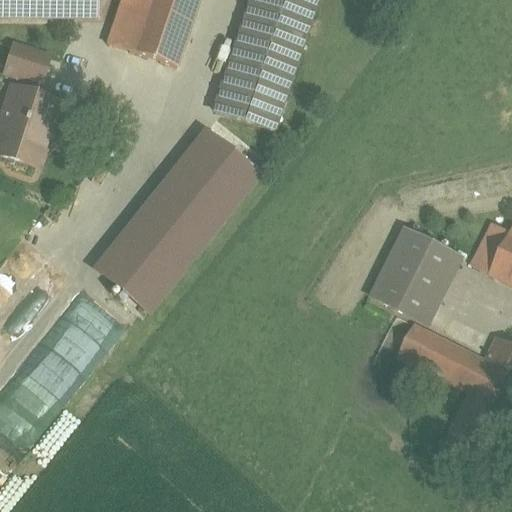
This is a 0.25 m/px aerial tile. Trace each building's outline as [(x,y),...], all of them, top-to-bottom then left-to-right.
[(150,0),(122,0),(113,28),(124,32),(138,37),(150,0)] [(150,0),(138,37),(124,32),(118,49),(133,54),(132,56),(178,71),(201,0),(150,0)] [(254,0),(216,114),(274,133),(318,0),(254,0)] [(50,60),(16,49),(7,76),(19,80),(40,87),(42,87),(50,60)] [(40,87),(19,80),(15,92),(14,92),(0,136),(0,156),(40,170),(60,107),(36,99),(40,87)] [(215,135),(99,277),(149,318),(265,176),(215,135)] [(511,234),(496,227),(476,270),(493,278),(511,237),(511,234)] [(463,262),(408,235),(386,278),(441,306),(463,262)] [(511,237),(493,278),(511,287),(511,237)] [(441,306),(386,278),(374,301),(430,328),(441,306)] [(490,365),(417,328),(401,361),(474,397),(490,365)] [(511,421),(511,346),(502,342),(474,397),(446,451),(460,458),(463,452),(490,465),(511,421)]
